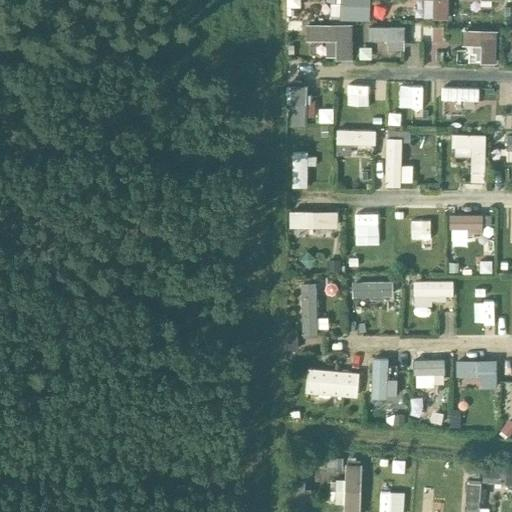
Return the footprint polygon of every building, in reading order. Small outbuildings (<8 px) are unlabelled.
[(302,30),(302,0),(287,0),(287,29),(302,30)] [(371,17),(371,0),(342,0),(342,1),(332,1),(332,16),(371,17)] [(386,0),(376,2),(378,17),(389,15),(386,0)] [(449,17),(449,0),(424,0),(424,17),(449,17)] [(307,21),(307,38),(326,38),(326,57),(353,57),(353,21),(307,21)] [(405,48),(405,23),(369,24),(369,37),(388,37),(388,48),(405,48)] [(464,60),(497,61),(498,28),(465,27),(464,60)] [(291,124),(307,124),(307,83),(291,83),(291,124)] [(395,84),(395,97),(433,97),(434,84),(395,84)] [(443,99),(480,99),(480,85),(443,85),(443,99)] [(337,142),(376,142),(376,128),(338,127),(337,142)] [(454,153),(472,154),(471,180),(485,180),(486,132),(454,131),(454,153)] [(387,182),(414,182),(414,163),(402,163),(403,137),(387,137),(387,182)] [(338,154),(356,153),(356,143),(337,144),(338,154)] [(294,152),(294,185),(309,185),(310,164),(318,165),(318,152),(294,152)] [(339,226),(339,208),(291,208),(291,226),(339,226)] [(357,231),(373,231),(373,210),(357,210),(357,231)] [(400,211),(401,228),(415,228),(415,232),(438,231),(437,210),(400,211)] [(450,229),(482,229),(483,212),(450,212),(450,229)] [(511,213),(503,213),(503,228),(511,228),(511,213)] [(471,305),(484,305),(483,294),(506,293),(505,277),(470,279),(471,305)] [(393,295),(393,278),(353,279),(354,296),(393,295)] [(454,300),(454,278),(415,278),(415,300),(454,300)] [(304,280),(302,335),(318,335),(319,281),(304,280)] [(398,395),(398,378),(389,378),(389,356),(373,356),(372,394),(398,395)] [(445,385),(446,357),(416,357),(415,384),(445,385)] [(481,385),(498,385),(498,358),(458,357),(457,374),(481,374),(481,385)] [(360,394),(360,368),(307,368),(307,394),(360,394)] [(346,478),(337,478),(336,503),(344,504),(343,511),(360,511),(361,464),(347,464),(346,478)] [(483,478),(511,482),(511,469),(485,465),(483,478)] [(394,489),(395,469),(367,469),(367,508),(379,509),(379,489),(394,489)] [(480,511),(481,481),(465,481),(465,511),(480,511)] [(288,483),(287,511),(306,511),(307,483),(288,483)] [(431,511),(455,511),(456,500),(432,499),(431,511)]
